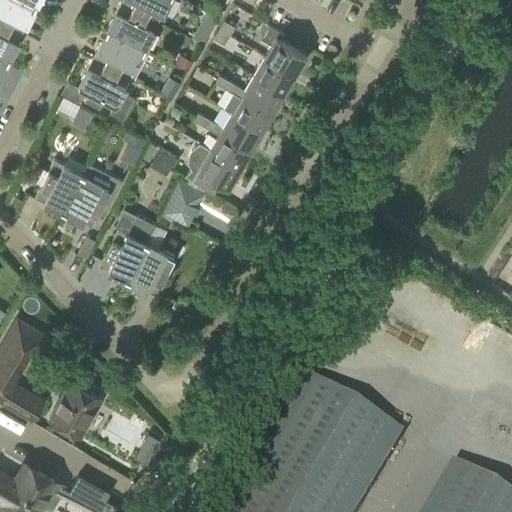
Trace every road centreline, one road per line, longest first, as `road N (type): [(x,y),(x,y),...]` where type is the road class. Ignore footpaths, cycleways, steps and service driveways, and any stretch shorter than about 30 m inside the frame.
road 1 (tertiary): [(180,511),(480,0)]
road 2 (residential): [(179,390),(410,0)]
road 3 (residential): [(179,390),(161,390),(0,216)]
road 4 (residential): [(0,150),(73,0)]
